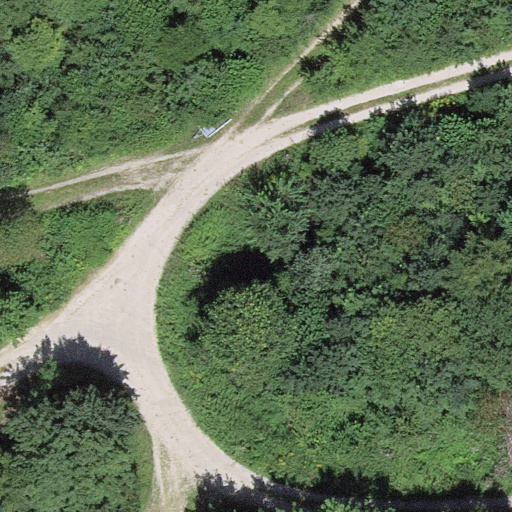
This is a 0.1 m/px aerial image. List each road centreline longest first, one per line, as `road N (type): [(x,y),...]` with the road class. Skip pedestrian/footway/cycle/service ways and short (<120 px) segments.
road 1 (track): [(0,211),(141,179),(511,70)]
road 2 (track): [(365,0),(213,158),(107,298)]
road 3 (track): [(140,511),(161,445),(107,298)]
road 4 (track): [(297,511),(268,509),(161,445),(176,511)]
road 5 (track): [(107,298),(0,374)]
